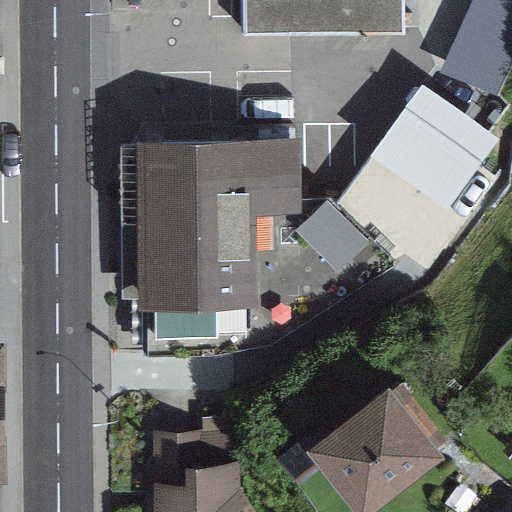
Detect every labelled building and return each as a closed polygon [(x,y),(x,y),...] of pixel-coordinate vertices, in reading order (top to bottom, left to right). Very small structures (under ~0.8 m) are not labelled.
[(511,0),(473,0),(445,65),(505,91),(511,74),(511,0)] [(430,270),(511,146),(511,136),(419,74),(311,235),(370,274),(390,244),(430,270)] [(301,141),(155,140),(153,346),(258,346),(259,205),(301,205),(301,141)] [(386,390),(317,444),(363,504),(433,450),(386,390)] [(173,499),(179,511),(276,511),(249,460),(173,499)]
